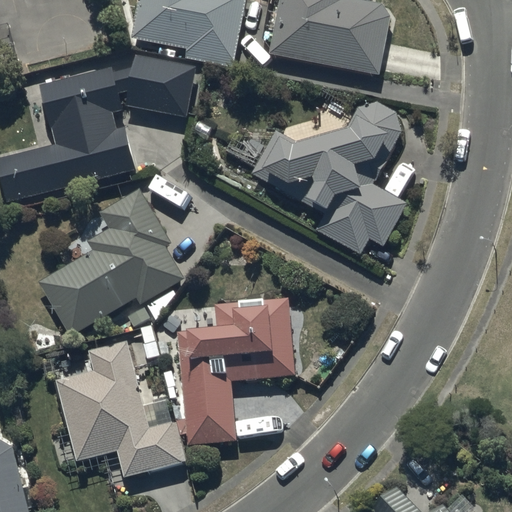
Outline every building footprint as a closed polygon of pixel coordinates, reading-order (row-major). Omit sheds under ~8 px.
[(138,0),(132,37),(187,47),(185,55),(234,64),(245,0),(138,0)] [(381,75),(393,15),(384,3),(367,0),(280,0),(270,54),(381,75)] [(71,40),(75,54),(93,49),(93,47),(109,42),(105,26),(89,30),(90,35),(71,40)] [(0,155),(0,176),(6,203),(134,172),(124,127),(115,129),(112,113),(121,111),(117,93),(128,90),(124,106),(185,118),(194,68),(134,56),(131,68),(112,72),(111,67),(37,83),(47,129),(50,128),(53,144),(0,155)] [(348,126),(295,141),(276,130),(252,173),(308,205),(307,207),(325,217),(317,231),(361,256),(370,240),(382,247),(407,203),(373,184),(403,132),(397,113),(377,102),(358,107),(348,126)] [(74,344),(137,305),(142,313),(185,286),(167,255),(174,251),(142,198),(100,219),(109,237),(86,248),(92,259),(41,290),(74,344)] [(218,337),(180,340),(188,453),(238,450),(233,389),(296,384),(291,306),(216,311),(218,337)] [(177,430),(172,431),(166,409),(145,414),(129,349),(90,359),(95,380),(57,390),(78,470),(118,460),(124,485),(187,470),(177,430)] [(0,511),(29,511),(13,447),(0,439),(0,511)] [(415,511),(398,494),(379,511),(415,511)]
